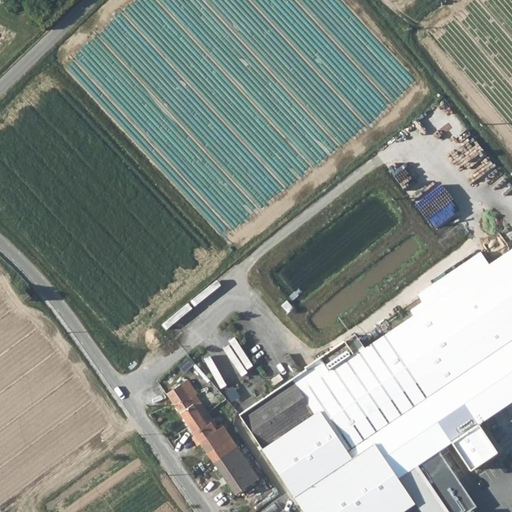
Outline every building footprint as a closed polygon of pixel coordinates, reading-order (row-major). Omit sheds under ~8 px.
[(502,173),(488,153),(462,170),(475,190),(502,173)] [(511,254),(490,269),(428,311),(326,378),(312,387),(305,375),(240,416),(304,511),(408,511),(416,507),(399,481),(451,446),(470,475),(498,458),(478,428),(511,405),(511,254)] [(419,297),(428,311),(490,269),(481,256),(419,297)] [(28,293),(22,298),(27,304),(33,299),(28,293)] [(354,357),(345,344),(320,361),(328,374),(354,357)] [(312,387),(326,378),(320,369),(305,375),(312,387)] [(292,378),(289,373),(281,378),(284,383),(292,378)] [(167,395),(174,405),(195,396),(198,395),(188,380),(167,395)] [(174,405),(195,436),(208,428),(202,419),(194,407),(200,403),(195,396),(174,405)] [(208,428),(211,426),(215,423),(209,414),(202,419),(208,428)] [(220,431),(215,423),(211,426),(217,433),(220,431)] [(211,426),(208,428),(195,436),(235,496),(259,480),(224,429),(220,431),(217,433),(211,426)]
